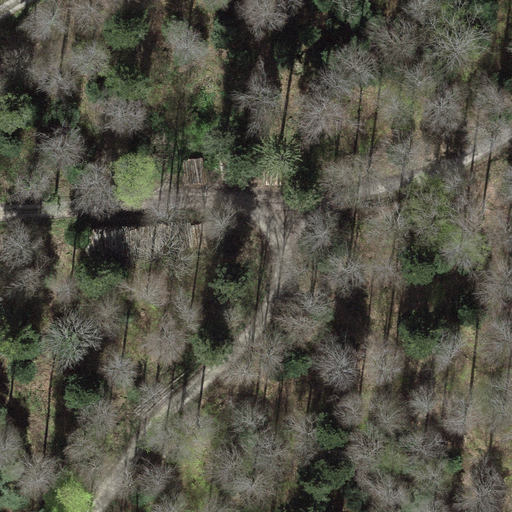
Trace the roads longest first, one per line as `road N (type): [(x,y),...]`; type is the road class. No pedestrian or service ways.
road 1 (track): [(0,210),(192,199),(282,218),(286,272),(273,304),(85,511)]
road 2 (track): [(511,130),(422,178),(302,202),(282,218)]
